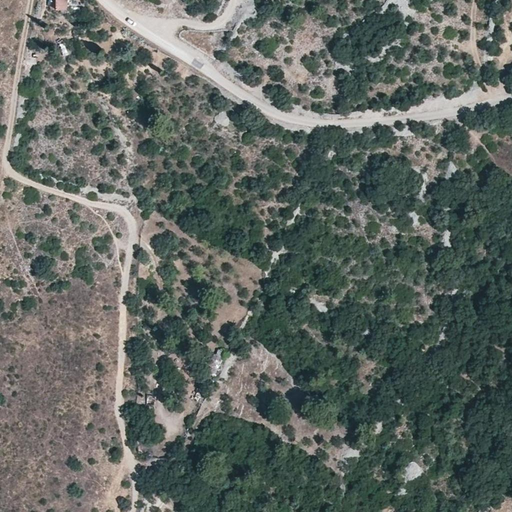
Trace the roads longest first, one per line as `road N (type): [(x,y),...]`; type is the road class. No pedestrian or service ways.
road 1 (track): [(33,0),(5,166),(16,177),(126,212),(133,229),(117,411),(138,485),(129,511)]
road 2 (unclassified): [(106,0),(264,111),(297,122),(332,125),(511,99)]
